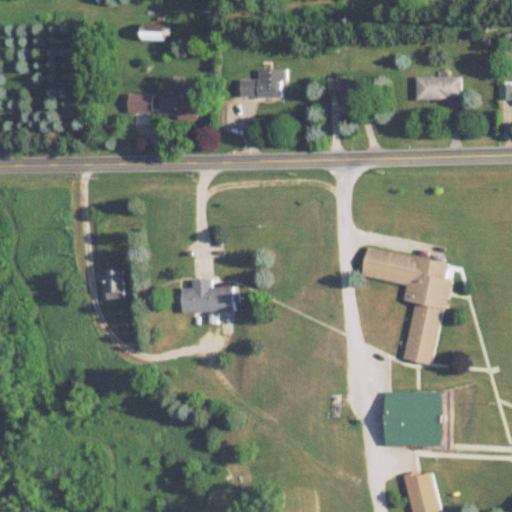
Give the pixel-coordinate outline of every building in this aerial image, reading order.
[(162,38),(162,30),(144,30),(144,38),(162,38)] [(240,78),(240,96),(281,96),(281,79),(285,79),(286,68),(258,68),(258,79),(240,78)] [(461,75),(415,75),(415,97),(461,97),(461,75)] [(368,96),(368,76),(327,76),(327,96),(368,96)] [(511,82),(498,83),(498,99),(511,99),(511,82)] [(178,118),(199,119),(200,91),(159,90),(159,107),(178,107),(178,118)] [(152,92),(127,92),(127,111),(152,111),(152,92)] [(449,278),(445,277),(448,260),(367,245),(361,275),(406,284),(403,300),(414,302),(403,358),(433,364),(449,278)] [(107,298),(124,298),(124,263),(107,263),(107,298)] [(193,278),(193,287),(183,287),(183,310),(234,310),(234,286),(212,286),(212,278),(193,278)] [(385,391),(384,446),(445,446),(445,391),(385,391)] [(449,511),(449,510),(439,511),(432,468),(405,473),(412,511),(449,511)]
